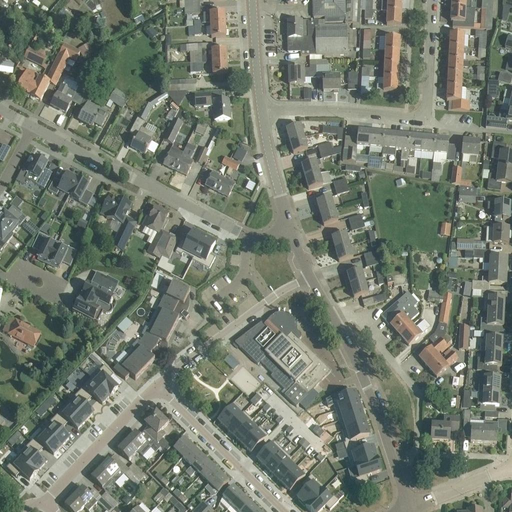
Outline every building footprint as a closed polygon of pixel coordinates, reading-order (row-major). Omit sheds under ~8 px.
[(361,25),(361,0),(312,0),(313,18),(325,18),(325,23),(346,22),(346,24),(361,25)] [(387,0),(387,13),(401,13),(401,0),(387,0)] [(465,9),(465,10),(471,10),(471,0),(451,0),(451,9),(465,9)] [(481,0),(481,11),(485,11),(493,11),(493,0),(481,0)] [(511,0),(502,0),(502,7),(511,10),(511,0)] [(465,9),(451,9),(451,23),(453,23),(452,29),(474,30),(475,10),(471,10),(465,10),(465,9)] [(372,12),(365,11),(364,25),(375,26),(376,20),(372,20),(372,12)] [(492,29),(493,11),(485,11),(485,21),(481,21),(481,28),(492,29)] [(210,14),(211,26),(225,26),(225,13),(210,14)] [(401,13),(387,13),(386,26),(400,27),(401,13)] [(58,16),(55,14),(49,21),(52,24),(51,26),(57,31),(63,24),(61,23),(62,21),(57,17),(58,16)] [(318,22),(307,22),(288,22),(288,53),(301,53),(301,57),(348,56),(347,51),(353,51),(353,36),(347,36),(347,27),(318,27),(318,22)] [(225,26),(211,26),(211,39),(226,38),(225,26)] [(187,46),(196,46),(196,38),(194,38),(194,36),(201,36),(201,29),(194,29),(187,30),(187,46)] [(375,32),(364,31),(363,51),(370,51),(371,38),(375,38),(375,32)] [(479,39),(478,49),(486,49),(487,33),(476,32),(475,39),(479,39)] [(449,48),(463,49),(464,35),(450,35),(449,48)] [(385,52),(399,53),(400,39),(386,38),(385,52)] [(8,48),(15,53),(20,46),(13,41),(8,48)] [(59,54),(45,82),(50,84),(55,86),(60,75),(68,61),(69,61),(69,60),(76,63),(81,52),(64,44),(60,54),(59,54)] [(88,44),(79,49),(84,58),(93,53),(88,44)] [(449,48),(449,62),(463,62),(463,55),(468,55),(468,49),(463,49),(449,48)] [(24,58),(42,67),(47,58),(29,49),(24,58)] [(486,49),(478,49),(478,59),(485,59),(486,49)] [(202,55),(190,55),(190,64),(202,64),(212,63),(227,63),(226,50),(212,51),(212,57),(202,58),(202,55)] [(385,52),(384,65),(399,66),(399,53),(385,52)] [(449,62),(448,75),(462,76),(462,69),(468,69),(468,63),(463,62),(449,62)] [(0,72),(13,74),(14,64),(0,63),(0,66),(0,72)] [(227,63),(212,63),(213,76),(228,75),(227,63)] [(203,73),(202,64),(190,64),(190,74),(203,73)] [(399,66),(384,65),(384,79),(398,79),(399,66)] [(330,66),(316,67),(316,79),(323,79),(323,92),(340,92),(340,77),(330,78),(330,66)] [(304,79),(316,79),(316,67),(310,67),(310,70),(303,70),(303,69),(289,69),(289,86),(304,86),(304,79)] [(477,68),(477,77),(485,77),(485,68),(477,68)] [(31,97),(36,87),(32,85),(36,76),(26,71),(17,90),(23,93),(23,95),(29,98),(30,96),(31,96),(31,97)] [(81,104),(90,85),(94,77),(86,72),(82,78),(80,78),(73,92),(62,86),(51,107),(66,114),(73,100),(81,104)] [(358,74),(348,74),(348,86),(358,86),(358,74)] [(511,78),(511,77),(499,74),(498,82),(510,86),(511,78)] [(462,76),(448,75),(447,88),(461,89),(462,76)] [(485,77),(477,77),(471,76),(471,81),(476,81),(476,86),(484,86),(485,77)] [(362,78),(361,97),(371,97),(372,90),(368,90),(369,78),(362,78)] [(398,79),(384,79),(377,78),(377,86),(377,92),(383,92),(397,93),(398,79)] [(30,97),(40,102),(50,84),(45,82),(40,79),(36,87),(31,97),(31,96),(30,97)] [(196,81),(185,81),(167,82),(167,83),(165,83),(165,93),(186,93),(197,93),(196,81)] [(499,83),(488,82),(487,98),(498,98),(499,83)] [(90,85),(81,104),(86,106),(79,121),(92,128),(94,124),(101,127),(108,115),(88,104),(97,88),(90,85)] [(467,89),(461,89),(447,88),(447,102),(453,103),(452,112),(469,113),(469,103),(466,103),(467,89)] [(129,99),(117,90),(110,100),(122,109),(129,99)] [(304,90),(305,100),(312,100),(312,90),(304,90)] [(511,101),(510,107),(511,107),(511,92),(505,91),(503,99),(511,101)] [(148,104),(145,103),(130,133),(136,137),(130,148),(145,155),(147,151),(154,155),(158,146),(151,143),(155,135),(142,128),(152,108),(169,98),(165,94),(148,104)] [(211,102),(211,95),(194,96),(195,109),(213,108),(214,122),(230,121),(229,101),(211,102)] [(511,107),(510,107),(509,113),(500,111),(498,119),(498,120),(507,122),(511,123),(511,107)] [(498,120),(498,119),(487,118),(487,119),(486,129),(498,130),(506,131),(507,124),(507,122),(498,120)] [(172,123),(163,141),(172,146),(183,124),(174,120),(172,123)] [(197,132),(211,138),(214,129),(200,123),(197,132)] [(286,130),(290,142),(304,138),(300,126),(286,130)] [(343,130),(323,128),(322,135),(338,136),(337,141),(342,142),(343,130)] [(357,147),(370,148),(371,133),(358,131),(357,147)] [(384,134),(371,133),(370,148),(382,149),(384,134)] [(397,135),(384,134),(382,149),(395,151),(397,135)] [(410,136),(397,135),(395,151),(402,151),(401,161),(407,162),(408,157),(410,136)] [(423,138),(410,136),(408,157),(414,157),(414,152),(421,153),(423,138)] [(304,138),(290,142),(293,155),(307,150),(304,138)] [(423,138),(421,153),(434,154),(436,139),(423,138)] [(436,139),(434,154),(447,156),(446,162),(454,163),(456,147),(448,146),(449,140),(436,139)] [(464,142),(463,151),(462,156),(470,157),(469,164),(476,165),(477,158),(478,158),(479,143),(464,142)] [(208,151),(202,162),(202,163),(205,164),(209,157),(213,148),(215,144),(212,143),(208,151)] [(332,151),(330,144),(318,148),(319,154),(332,151)] [(498,168),(511,170),(511,155),(505,154),(506,146),(493,144),(491,159),(499,160),(498,168)] [(175,171),(181,159),(183,154),(171,149),(163,166),(175,171)] [(202,162),(208,151),(202,149),(199,156),(198,156),(195,163),(201,166),(202,162)] [(343,162),(356,163),(357,156),(357,151),(344,150),(343,162)] [(319,154),(321,160),(334,157),(332,151),(319,154)] [(233,155),(228,153),(222,164),(236,171),(239,166),(230,161),(233,155)] [(368,165),(368,158),(357,156),(356,163),(368,165)] [(26,163),(16,182),(23,186),(26,180),(44,190),(52,175),(43,170),(46,164),(43,163),(44,161),(37,157),(32,167),(26,163)] [(181,159),(175,171),(187,177),(194,162),(186,158),(185,160),(181,159)] [(368,158),(368,165),(367,169),(381,171),(382,159),(368,158)] [(305,178),(318,175),(316,168),(321,166),(319,161),(301,166),(305,178)] [(433,164),(432,164),(432,171),(431,183),(439,184),(441,165),(433,164)] [(393,173),(394,168),(394,165),(386,165),(385,171),(393,173)] [(406,170),(406,175),(414,176),(415,169),(406,168),(406,170)] [(511,185),(511,170),(498,168),(497,176),(489,175),(487,190),(500,192),(501,184),(511,185)] [(453,170),(451,185),(459,186),(460,181),(461,171),(453,170)] [(205,187),(217,192),(223,179),(220,177),(220,176),(212,172),(205,187)] [(320,182),(318,175),(305,178),(308,191),(331,184),(330,179),(320,182)] [(59,192),(69,197),(78,180),(71,176),(70,178),(67,176),(62,185),(54,181),(48,192),(57,196),(59,192)] [(223,179),(217,192),(228,198),(235,184),(228,180),(227,181),(223,179)] [(85,184),(78,180),(69,197),(79,202),(79,203),(87,208),(93,197),(85,192),(87,187),(84,185),(85,184)] [(335,190),(347,186),(345,180),(333,184),(335,190)] [(349,193),(347,186),(335,190),(337,197),(349,193)] [(460,187),(459,194),(475,195),(476,195),(476,190),(460,187)] [(459,194),(458,203),(475,204),(475,195),(459,194)] [(118,201),(109,197),(101,214),(107,217),(107,219),(122,226),(112,248),(123,253),(137,223),(126,218),(132,206),(118,200),(118,201)] [(23,204),(16,198),(12,204),(18,209),(23,204)] [(317,202),(320,215),(334,210),(331,198),(317,202)] [(510,204),(500,204),(488,203),(487,210),(495,210),(494,224),(500,224),(500,219),(503,220),(505,220),(509,220),(510,204)] [(0,214),(0,225),(11,235),(12,234),(19,226),(20,227),(26,219),(12,208),(7,215),(4,213),(2,215),(0,214)] [(155,208),(151,217),(150,219),(147,217),(142,227),(157,234),(147,253),(158,259),(159,256),(162,257),(169,261),(170,261),(178,240),(169,236),(170,235),(161,230),(169,215),(155,208)] [(338,223),(334,210),(320,215),(324,227),(338,223)] [(348,220),(350,226),(362,223),(360,216),(348,220)] [(362,223),(350,226),(352,233),(364,229),(362,223)] [(443,224),(441,236),(450,237),(452,225),(443,224)] [(494,224),(490,224),(490,229),(486,228),(485,244),(508,245),(509,230),(500,229),(500,224),(494,224)] [(11,235),(0,225),(0,251),(13,236),(12,234),(11,235)] [(45,225),(42,232),(50,235),(53,228),(45,225)] [(178,248),(175,253),(176,253),(182,256),(183,255),(183,254),(193,259),(193,260),(192,261),(192,262),(199,249),(204,238),(193,232),(187,244),(182,242),(181,242),(178,248)] [(332,238),(335,251),(349,247),(346,234),(332,238)] [(48,263),(58,244),(39,235),(32,250),(40,253),(38,259),(39,259),(38,261),(44,264),(45,262),(48,263)] [(199,249),(192,262),(209,270),(210,270),(215,259),(210,256),(213,250),(216,244),(204,238),(199,249)] [(473,252),(474,241),(457,240),(457,251),(473,252)] [(77,253),(58,244),(48,263),(52,265),(51,267),(57,270),(58,268),(59,269),(62,264),(70,267),(77,253)] [(349,247),(335,251),(339,263),(353,259),(349,247)] [(506,273),(507,259),(490,259),(490,252),(474,251),(473,259),(483,260),(483,265),(489,265),(488,272),(506,273)] [(365,262),(378,259),(376,252),(363,256),(365,262)] [(162,257),(157,268),(164,272),(168,264),(169,261),(162,257)] [(380,265),(378,259),(365,262),(367,269),(373,267),(380,265)] [(350,287),(365,283),(361,271),(347,275),(350,287)] [(482,292),(488,292),(489,285),(505,286),(506,273),(488,272),(488,279),(482,278),(482,283),(472,283),(472,291),(482,292)] [(157,275),(150,287),(157,291),(163,278),(157,275)] [(405,276),(392,278),(393,284),(394,288),(407,286),(405,276)] [(79,300),(78,302),(77,301),(76,301),(75,301),(74,302),(73,303),(72,304),(72,305),(72,306),(72,308),(73,308),(74,309),(73,311),(97,325),(102,315),(105,316),(105,315),(106,316),(108,316),(109,316),(110,315),(111,315),(111,314),(112,313),(113,312),(113,311),(113,310),(112,309),(112,308),(111,307),(110,306),(114,298),(111,297),(118,284),(107,278),(100,291),(87,285),(82,294),(84,295),(81,301),(79,300)] [(367,291),(365,283),(350,287),(354,299),(372,294),(371,290),(367,291)] [(148,335),(146,334),(143,340),(138,346),(139,347),(121,366),(119,365),(114,370),(125,381),(130,376),(135,381),(154,362),(159,360),(163,357),(165,354),(167,349),(167,344),(179,320),(181,319),(182,318),(185,321),(189,316),(186,314),(188,309),(189,303),(188,298),(190,294),(173,285),(167,297),(165,296),(158,310),(160,311),(148,335)] [(445,287),(444,291),(442,305),(439,324),(447,325),(450,305),(452,296),(448,295),(449,287),(445,287)] [(442,305),(444,291),(435,290),(435,293),(429,292),(428,302),(442,305)] [(488,292),(482,292),(481,299),(484,300),(484,312),(487,313),(504,313),(505,299),(500,299),(501,293),(488,292)] [(408,293),(381,317),(390,328),(391,327),(413,308),(419,303),(413,296),(411,297),(408,293)] [(385,295),(362,302),(364,309),(387,302),(385,295)] [(419,315),(413,308),(391,327),(400,337),(412,327),(409,323),(419,315)] [(480,332),(484,332),(495,333),(495,327),(503,327),(504,313),(487,313),(487,320),(481,320),(480,332)] [(261,324),(235,344),(239,348),(250,358),(256,365),(258,366),(261,363),(273,375),(271,377),(287,393),(284,396),(296,408),(299,405),(313,391),(331,372),(299,341),(301,339),(300,337),(299,336),(298,335),(298,333),(297,332),(297,331),(297,329),(296,328),(296,326),(296,324),(295,323),(294,321),(293,320),(292,319),(291,318),(290,317),(288,316),(286,315),(285,315),(283,314),(280,314),(277,315),(275,315),(273,316),(271,318),(270,319),(269,320),(268,321),(267,323),(264,326),(261,324)] [(10,319),(5,328),(3,333),(34,349),(41,335),(10,319)] [(127,319),(118,327),(124,334),(133,325),(127,319)] [(412,327),(400,337),(409,347),(421,337),(420,336),(430,328),(424,321),(415,330),(412,327)] [(458,351),(468,352),(469,328),(460,327),(458,351)] [(498,333),(495,333),(484,332),(484,340),(486,340),(485,346),(480,346),(480,352),(485,352),(502,353),(503,339),(498,339),(498,333)] [(428,368),(439,358),(436,355),(451,342),(445,336),(431,348),(430,348),(419,358),(428,368)] [(502,353),(485,352),(485,360),(478,359),(477,372),(482,372),(496,373),(497,367),(501,367),(502,353)] [(439,358),(428,368),(437,379),(448,368),(458,360),(452,353),(442,361),(439,358)] [(104,367),(92,380),(110,397),(110,398),(118,389),(109,381),(113,376),(104,367)] [(480,379),(480,392),(500,393),(500,379),(496,379),(496,373),(482,372),(482,379),(480,379)] [(453,379),(452,386),(463,388),(465,377),(460,376),(459,380),(453,379)] [(84,387),(79,392),(89,402),(93,397),(102,406),(110,397),(92,380),(91,380),(94,383),(87,390),(84,387)] [(313,391),(299,405),(305,411),(318,396),(318,395),(313,391)] [(79,392),(67,405),(86,423),(94,414),(85,406),(89,402),(79,392)] [(500,393),(480,392),(479,405),(480,406),(480,411),(485,412),(494,412),(494,407),(499,407),(500,393)] [(355,393),(332,401),(335,412),(359,405),(355,393)] [(257,395),(254,399),(258,404),(262,400),(257,395)] [(254,399),(250,402),(255,407),(258,404),(254,399)] [(45,403),(43,406),(48,411),(51,408),(45,403)] [(67,405),(55,418),(65,427),(69,422),(78,431),(86,423),(67,405)] [(267,405),(263,410),(266,413),(271,409),(267,405)] [(335,412),(339,423),(362,415),(359,405),(335,412)] [(232,408),(218,422),(227,431),(244,413),(241,416),(232,408)] [(149,427),(144,432),(161,449),(160,449),(166,454),(171,448),(162,439),(165,436),(161,432),(169,424),(156,411),(144,423),(149,427)] [(483,444),(484,428),(470,428),(470,412),(464,411),(463,439),(470,439),(470,443),(483,444)] [(244,413),(227,431),(235,438),(252,421),(244,413)] [(314,413),(311,416),(316,421),(319,417),(314,413)] [(339,423),(340,423),(341,422),(344,431),(344,432),(342,432),(342,433),(365,425),(362,415),(339,423)] [(280,417),(275,422),(279,426),(284,421),(280,417)] [(55,418),(43,430),(61,448),(69,440),(61,431),(65,427),(55,418)] [(459,418),(455,418),(445,418),(445,426),(432,425),(431,441),(449,442),(449,433),(458,433),(459,418)] [(235,438),(242,446),(260,428),(259,428),(256,431),(249,425),(252,421),(235,438)] [(484,423),(484,428),(483,444),(496,445),(497,430),(498,430),(498,424),(484,423)] [(365,425),(342,433),(345,443),(343,444),(346,451),(358,447),(356,441),(369,437),(365,425)] [(290,427),(285,432),(289,435),(294,431),(290,427)] [(317,427),(312,432),(316,435),(321,431),(317,427)] [(260,428),(242,446),(251,454),(268,437),(260,428)] [(43,430),(31,443),(40,452),(45,448),(53,456),(61,448),(43,430)] [(321,431),(316,435),(320,439),(324,434),(321,431)] [(161,449),(144,432),(140,437),(135,433),(127,442),(138,452),(143,458),(151,450),(155,454),(160,449),(161,449)] [(174,450),(183,459),(193,448),(184,439),(174,450)] [(303,439),(298,444),(302,448),(307,443),(303,439)] [(138,452),(127,442),(118,451),(128,461),(138,452)] [(31,443),(19,456),(37,473),(45,465),(36,457),(40,452),(31,443)] [(275,443),(257,460),(266,469),(283,451),(275,443)] [(307,443),(302,448),(305,451),(310,446),(307,443)] [(346,451),(348,458),(348,459),(351,468),(377,460),(376,459),(377,459),(377,458),(375,451),(374,451),(373,448),(360,452),(358,447),(346,451)] [(191,468),(202,457),(193,448),(183,459),(191,468)] [(283,451),(266,469),(273,476),(274,476),(291,459),(283,451)] [(19,456),(6,469),(16,478),(20,473),(30,482),(38,474),(37,473),(19,456)] [(321,456),(316,461),(320,465),(324,460),(321,456)] [(200,476),(211,466),(202,457),(191,468),(185,474),(190,479),(196,472),(200,476)] [(291,459),(274,476),(281,484),(297,468),(296,467),(295,469),(288,462),(291,459)] [(100,470),(115,484),(124,475),(124,474),(109,460),(100,470)] [(351,468),(351,469),(355,468),(359,478),(354,480),(357,487),(369,483),(367,477),(380,473),(381,472),(379,465),(377,460),(351,468)] [(128,470),(140,482),(145,477),(133,465),(128,470)] [(211,466),(200,476),(209,485),(220,474),(211,466)] [(297,468),(281,484),(290,492),(305,476),(297,468)] [(115,484),(100,470),(91,479),(104,491),(106,489),(109,491),(115,484)] [(124,474),(124,475),(136,486),(140,482),(128,470),(124,474)] [(160,482),(164,479),(158,473),(155,477),(160,482)] [(220,474),(209,485),(206,488),(210,492),(213,489),(218,494),(229,483),(220,474)] [(298,499),(300,501),(299,502),(304,507),(305,506),(306,508),(312,502),(319,495),(324,491),(324,490),(323,490),(321,492),(314,484),(317,481),(316,481),(311,476),(305,482),(302,485),(303,486),(307,490),(303,493),(298,499)] [(169,484),(164,479),(160,482),(165,487),(169,484)] [(223,498),(232,507),(242,496),(233,487),(223,498)] [(73,497),(84,508),(88,511),(97,503),(82,488),(73,497)] [(169,495),(164,490),(156,498),(162,503),(169,495)] [(312,502),(306,508),(309,511),(320,511),(325,507),(327,508),(330,511),(339,502),(334,497),(332,499),(324,490),(324,491),(319,495),(312,502)] [(173,495),(178,500),(182,496),(176,491),(173,495)] [(511,511),(511,492),(511,493),(511,499),(505,499),(503,500),(503,509),(511,510),(510,511),(511,511)] [(106,493),(101,498),(113,509),(118,504),(106,493)] [(182,496),(178,500),(183,505),(187,501),(182,496)] [(236,511),(244,511),(251,505),(242,496),(232,507),(236,511)] [(80,511),(84,508),(73,497),(65,507),(70,511),(80,511)] [(110,511),(113,509),(101,498),(97,503),(106,511),(110,511)] [(174,507),(177,503),(173,498),(169,502),(174,507)] [(190,505),(187,508),(190,511),(204,511),(209,508),(203,502),(195,511),(190,505)] [(187,511),(177,503),(174,507),(179,511),(187,511)]
